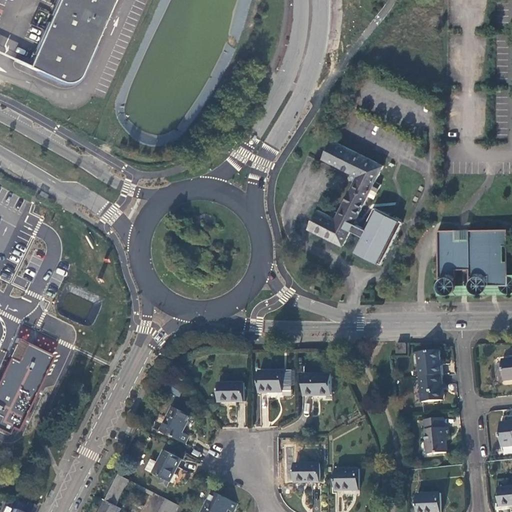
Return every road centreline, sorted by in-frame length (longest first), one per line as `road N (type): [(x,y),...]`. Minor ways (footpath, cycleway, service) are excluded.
road 1 (secondary): [(255,217),(263,165),(315,61),(322,0)]
road 2 (secondary): [(301,0),(284,83),(230,170),(205,187)]
road 3 (residential): [(213,312),(295,328),(414,323)]
road 4 (unclassified): [(166,198),(115,181),(0,118)]
road 5 (residential): [(414,323),(324,313),(285,293),(264,256)]
road 6 (unclassified): [(0,152),(95,204),(138,246)]
road 7 (secondary): [(61,511),(137,364)]
